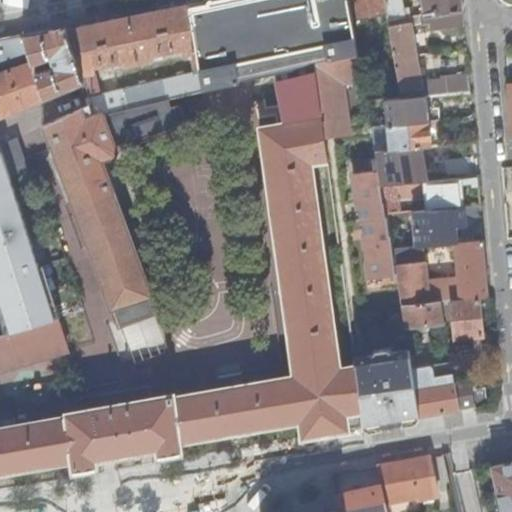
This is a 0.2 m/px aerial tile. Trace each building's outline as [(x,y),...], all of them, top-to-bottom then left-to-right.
[(273,70),(311,62),(358,52),(352,18),(348,0),(217,0),(218,1),(190,4),(202,86),(236,79),(236,78),(273,70)] [(348,0),(352,18),(386,12),(383,0),(348,0)] [(463,10),(462,0),(383,0),(386,12),(387,21),(463,10)] [(65,28),(82,82),(87,81),(86,74),(95,72),(94,67),(113,63),(114,68),(162,58),(161,53),(181,49),(182,55),(192,52),(194,60),(192,63),(194,72),(86,98),(88,105),(91,116),(190,93),(203,90),(202,86),(190,4),(190,2),(130,14),(65,28)] [(463,10),(387,21),(394,58),(416,55),(411,25),(430,24),(431,32),(465,27),(463,10)] [(82,82),(65,28),(60,31),(34,36),(55,99),(82,82)] [(0,93),(8,120),(55,99),(34,36),(13,41),(0,43),(0,93)] [(311,62),(321,137),(345,133),(370,129),(370,126),(358,52),(311,62)] [(416,55),(394,58),(401,98),(426,96),(470,93),(469,76),(441,79),(442,84),(422,86),(416,55)] [(321,137),(311,62),(273,70),(283,122),(258,126),(293,376),(173,397),(172,394),(65,413),(66,416),(0,427),(0,472),(36,466),(72,460),(74,471),(96,467),(95,459),(157,448),(159,456),(181,452),(180,442),(299,421),(301,438),(349,429),(346,412),(361,410),(355,365),(339,368),(310,164),(325,162),(321,137)] [(0,122),(8,120),(0,93),(0,122)] [(91,116),(88,105),(44,124),(46,132),(51,144),(52,144),(105,289),(103,289),(107,299),(144,286),(147,285),(103,164),(105,164),(104,160),(115,156),(117,151),(110,132),(195,112),(190,93),(91,116)] [(401,98),(385,99),(387,125),(428,121),(426,96),(401,98)] [(370,126),(370,129),(374,149),(423,146),(430,146),(428,121),(387,125),(370,126)] [(0,145),(0,294),(12,331),(54,319),(10,176),(27,169),(17,139),(22,137),(21,135),(0,145)] [(423,146),(374,149),(375,158),(380,184),(429,181),(423,146)] [(373,278),(395,274),(393,265),(391,249),(388,231),(385,213),(383,203),(380,184),(375,158),(371,158),(373,170),(352,174),(357,202),(363,206),(365,221),(368,221),(370,234),(366,240),(373,278)] [(446,163),(447,180),(479,178),(477,161),(446,163)] [(380,184),(383,203),(385,213),(399,212),(397,199),(426,198),(427,209),(464,207),(462,185),(472,184),(472,188),(480,188),(479,178),(447,180),(429,181),(380,184)] [(424,246),(449,244),(458,244),(457,229),(462,228),(461,223),(466,222),(465,207),(464,207),(427,209),(411,211),(414,247),(424,246)] [(414,247),(391,249),(393,265),(395,274),(400,303),(440,300),(442,300),(452,299),(481,297),(489,297),(484,241),(458,244),(449,244),(450,248),(456,248),(458,278),(427,280),(424,246),(414,247)] [(97,344),(115,338),(96,281),(78,287),(97,344)] [(144,286),(107,299),(116,326),(121,324),(127,341),(150,333),(144,316),(154,312),(144,286)] [(481,297),(452,299),(455,339),(462,338),(483,336),(481,297)] [(400,303),(404,326),(443,323),(440,300),(400,303)] [(12,331),(0,335),(0,370),(67,351),(56,318),(54,319),(12,331)] [(484,350),(483,336),(462,338),(464,352),(484,350)] [(452,358),(465,356),(464,352),(462,338),(455,339),(449,340),(451,350),(452,358)] [(373,354),(354,358),(355,365),(361,410),(364,410),(367,427),(394,422),(421,417),(417,398),(412,367),(408,348),(391,351),(391,346),(372,350),(373,354)] [(457,384),(457,387),(471,385),(465,356),(452,358),(453,362),(457,384)] [(417,398),(421,417),(461,410),(457,387),(457,384),(453,362),(412,367),(417,398)] [(457,387),(461,410),(479,407),(487,406),(484,388),(473,391),(472,384),(471,385),(457,387)] [(378,465),(382,484),(386,502),(419,495),(416,484),(436,480),(430,456),(402,461),(378,465)] [(511,511),(511,462),(492,465),(503,511),(511,511)] [(336,494),(339,506),(340,511),(388,511),(386,502),(382,484),(336,494)]
